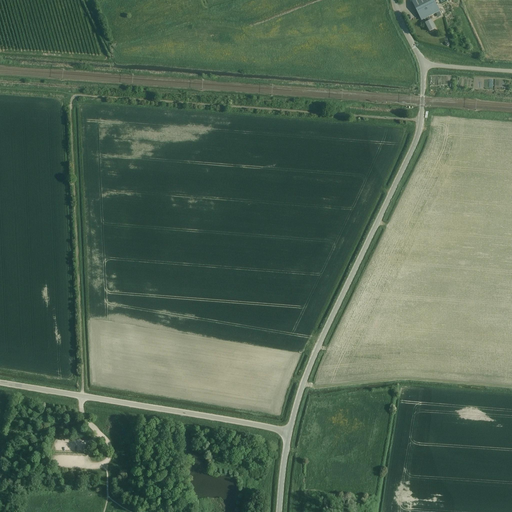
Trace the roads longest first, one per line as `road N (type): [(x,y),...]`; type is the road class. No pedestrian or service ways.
road 1 (tertiary): [(287,431),(314,350),(414,143),(423,65)]
road 2 (unclassified): [(287,431),(81,396)]
